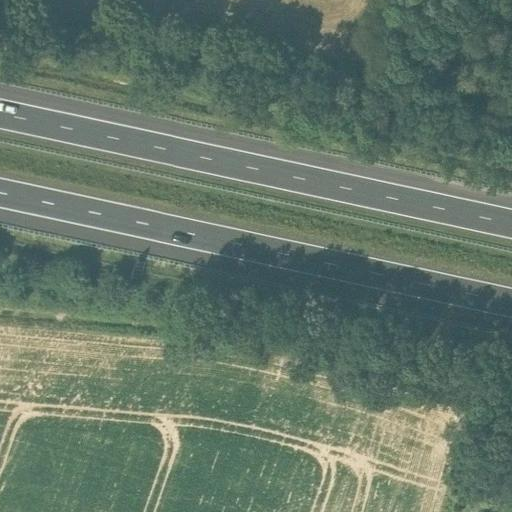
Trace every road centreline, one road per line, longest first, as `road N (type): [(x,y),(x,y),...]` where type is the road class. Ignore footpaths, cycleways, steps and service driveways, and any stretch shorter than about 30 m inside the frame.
road 1 (motorway): [(0,194),(511,309)]
road 2 (motorway): [(511,221),(0,114)]
